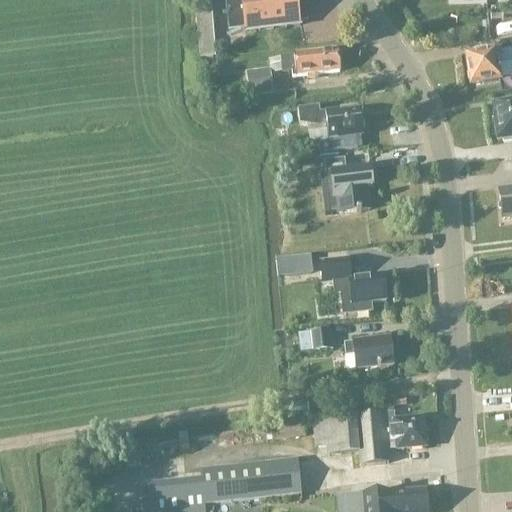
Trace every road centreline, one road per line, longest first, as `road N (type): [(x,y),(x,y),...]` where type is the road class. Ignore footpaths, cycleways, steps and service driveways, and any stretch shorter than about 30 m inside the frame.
road 1 (tertiary): [(467,511),(439,137),(423,94),(366,0)]
road 2 (track): [(0,447),(459,378)]
